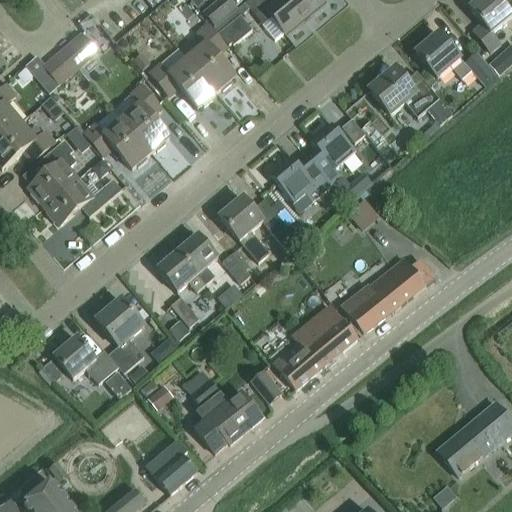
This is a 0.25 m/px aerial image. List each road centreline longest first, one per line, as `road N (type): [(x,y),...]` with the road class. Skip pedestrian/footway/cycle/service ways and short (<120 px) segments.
road 1 (residential): [(75,296),(388,34)]
road 2 (tertiary): [(218,482),(511,248)]
